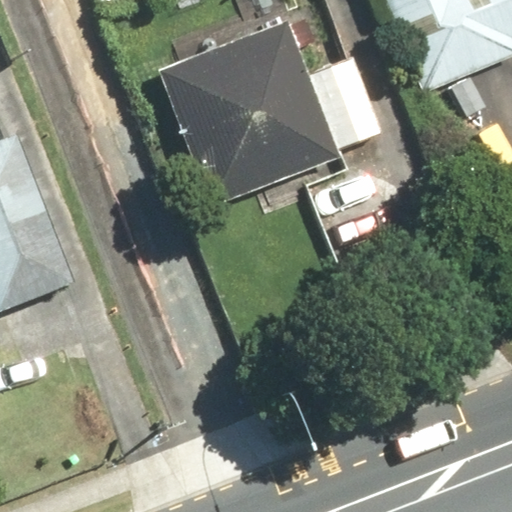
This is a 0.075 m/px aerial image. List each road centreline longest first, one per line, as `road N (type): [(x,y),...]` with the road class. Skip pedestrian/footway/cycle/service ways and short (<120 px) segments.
road 1 (unknown): [(247,511),(23,0)]
road 2 (primary): [(511,450),(354,511)]
